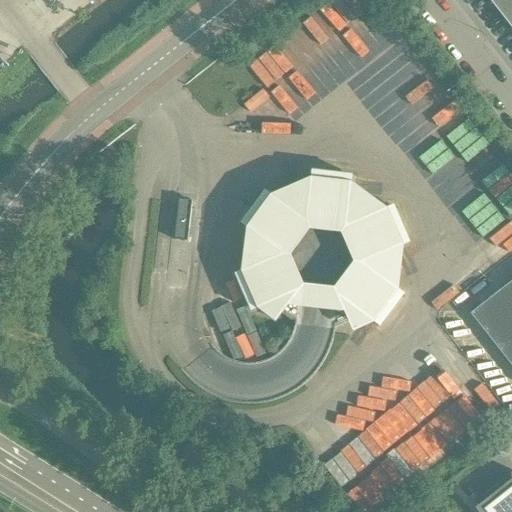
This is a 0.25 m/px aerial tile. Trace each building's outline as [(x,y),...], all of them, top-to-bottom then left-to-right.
[(511,0),(489,0),(511,28),(511,0)] [(268,193),(244,225),(258,236),(254,267),(238,274),(254,311),(270,304),(295,324),(314,326),(335,328),(365,315),(379,326),(402,293),(388,283),(392,251),(408,244),(392,208),(376,214),(350,195),(352,178),(313,174),(311,191),(281,203),(268,193)] [(192,202),(180,201),(175,241),(188,243),(192,202)] [(511,282),(471,314),(511,366),(511,282)] [(511,511),(511,473),(473,504),(478,511),(511,511)]
